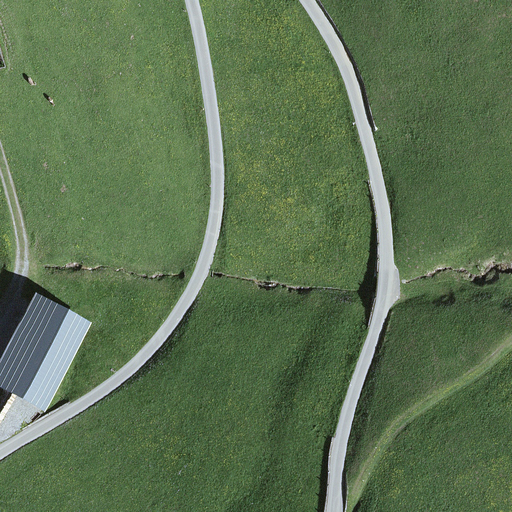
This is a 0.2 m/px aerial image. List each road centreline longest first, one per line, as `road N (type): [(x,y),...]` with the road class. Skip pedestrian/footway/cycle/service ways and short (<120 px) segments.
road 1 (unclassified): [(0,454),(128,372),(181,313),(205,265),(218,163),(192,0)]
road 2 (unclassified): [(307,0),(354,85),(387,232),(382,307),(345,427),(334,511)]
road 3 (track): [(511,341),(396,424),(344,511)]
